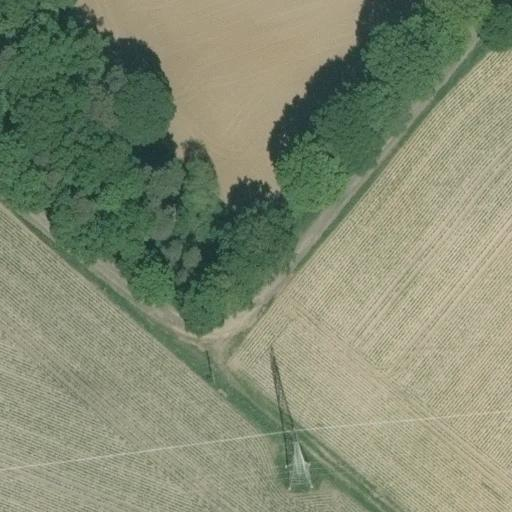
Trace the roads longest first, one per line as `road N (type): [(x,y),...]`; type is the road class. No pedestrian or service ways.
road 1 (residential): [(148,314),(216,329),(281,279),(506,0)]
road 2 (residential): [(148,314),(393,511)]
road 3 (residential): [(0,176),(148,314)]
